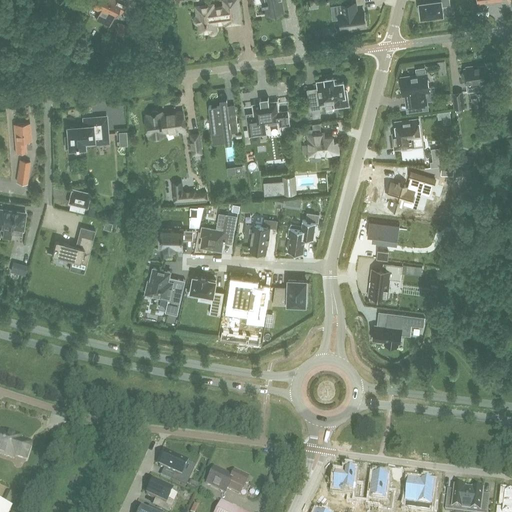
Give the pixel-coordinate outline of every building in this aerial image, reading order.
[(123,9),(126,2),(122,0),(96,0),(93,8),(99,12),(99,13),(96,19),(102,22),(109,26),(113,18),(118,7),(123,9)] [(227,24),(240,23),(236,0),(225,0),(224,0),(224,6),(216,8),(213,8),(213,5),(196,7),(197,16),(196,17),(195,19),(195,21),(196,23),(198,23),(200,32),(209,31),(210,33),(212,34),(214,34),(216,32),(216,30),(215,21),(218,20),(218,22),(219,23),(226,22),(227,24)] [(266,0),(267,1),(262,2),(262,3),(263,5),(265,4),(267,13),(267,14),(282,11),(283,11),(280,0),(266,0)] [(420,12),(421,18),(433,16),(435,18),(440,17),(442,15),(443,15),(442,6),(451,5),(449,0),(434,0),(434,1),(419,3),(420,5),(418,8),(418,10),(420,12)] [(340,12),(342,29),(366,26),(364,11),(354,12),(354,9),(355,9),(354,2),(340,4),(340,5),(336,6),(336,13),(340,12)] [(117,23),(115,35),(129,38),(131,26),(117,23)] [(444,61),(438,62),(440,76),(446,75),(444,61)] [(417,76),(401,78),(403,95),(404,94),(412,93),(412,96),(413,105),(426,103),(425,97),(430,96),(429,86),(427,74),(426,74),(425,71),(424,66),(416,67),(417,72),(417,76)] [(466,67),(466,68),(464,69),(464,72),(463,73),(461,74),(462,79),(464,80),(465,80),(466,83),(481,81),(482,87),(481,87),(482,89),(484,105),(497,103),(493,73),(486,74),(485,66),(472,68),(472,66),(466,67)] [(326,81),(318,82),(319,89),(318,89),(318,94),(309,95),(311,110),(321,109),(321,104),(335,102),(335,107),(348,105),(346,90),(344,91),(343,82),(336,83),(335,79),(334,80),(333,78),(325,79),(326,81)] [(455,109),(464,107),(462,92),(452,93),(455,109)] [(226,142),(232,141),(231,132),(238,131),(236,115),(229,116),(227,97),(220,98),(221,104),(209,106),(213,136),(225,135),(226,142)] [(261,103),(253,104),(255,115),(246,116),(249,138),(250,138),(251,144),(261,143),(260,135),(267,134),(265,123),(279,121),(279,126),(290,125),(288,110),(278,111),(277,101),(269,102),(269,101),(269,97),(260,98),(261,102),(261,103)] [(164,132),(177,130),(185,129),(182,111),(168,113),(169,114),(162,115),(161,112),(159,112),(158,112),(158,111),(157,111),(156,110),(155,110),(154,110),(153,110),(153,111),(152,111),(151,112),(150,113),(150,114),(147,114),(148,116),(146,116),(148,134),(150,134),(150,137),(152,137),(153,137),(153,138),(154,138),(155,139),(156,139),(157,139),(158,139),(159,139),(160,138),(161,138),(161,137),(162,137),(162,136),(163,135),(164,135),(164,132)] [(438,113),(438,119),(444,118),(445,124),(451,124),(450,111),(438,113)] [(93,135),(107,134),(106,117),(84,119),(84,126),(68,128),(69,138),(66,138),(67,147),(69,147),(69,148),(84,147),(84,143),(93,142),(93,135)] [(419,119),(395,122),(397,133),(393,134),(395,148),(403,147),(403,149),(412,148),(412,146),(413,146),(412,138),(421,137),(419,119)] [(16,152),(26,152),(25,141),(31,140),(30,123),(14,124),(16,152)] [(309,134),(308,134),(310,154),(324,153),(324,155),(335,154),(335,152),(338,152),(337,142),(333,143),(333,137),(324,137),(324,133),(321,134),(320,123),(313,124),(313,129),(309,129),(309,134)] [(191,134),(191,138),(193,154),(202,153),(199,133),(191,134)] [(433,161),(430,162),(431,167),(442,165),(443,160),(441,147),(431,149),(433,161)] [(17,182),(27,183),(30,161),(20,160),(17,182)] [(227,167),(228,174),(243,172),(242,165),(227,167)] [(390,186),(387,195),(392,196),(390,204),(393,205),(392,206),(398,208),(399,206),(402,207),(404,200),(411,202),(414,190),(429,195),(432,184),(434,184),(435,179),(421,175),(418,186),(408,183),(407,187),(405,187),(406,185),(398,182),(398,185),(396,184),(395,188),(390,186)] [(285,190),(285,194),(295,193),(294,177),(284,178),(284,182),(265,183),(265,191),(285,190)] [(181,183),(172,184),(174,204),(206,201),(205,193),(194,194),(194,192),(182,193),(181,183)] [(72,189),(69,203),(87,207),(90,194),(72,189)] [(291,207),(292,198),(284,199),(283,206),(291,207)] [(234,203),(232,210),(239,211),(241,204),(234,203)] [(190,218),(190,227),(199,227),(204,206),(199,206),(190,206),(190,218)] [(0,226),(4,227),(4,230),(2,238),(11,239),(12,228),(23,230),(25,213),(0,209),(0,226)] [(303,221),(302,229),(289,227),(289,228),(288,236),(288,237),(290,237),(288,250),(287,251),(303,253),(304,252),(303,252),(305,238),(314,239),(314,238),(313,238),(315,223),(316,223),(316,222),(318,222),(319,214),(307,213),(306,220),(302,220),(302,221),(303,221)] [(237,215),(226,214),(223,231),(202,227),(201,235),(203,236),(201,247),(221,250),(223,240),(231,242),(231,244),(232,244),(237,215)] [(263,226),(253,224),(250,246),(250,245),(250,246),(250,249),(250,250),(251,248),(266,251),(266,252),(267,252),(267,249),(268,249),(268,248),(267,248),(268,243),(269,243),(269,242),(268,242),(268,238),(270,238),(270,237),(269,237),(270,228),(277,229),(278,220),(264,218),(263,226)] [(370,221),(368,235),(375,236),(374,242),(373,242),(373,243),(397,246),(399,225),(370,221)] [(104,230),(111,232),(113,225),(106,223),(104,230)] [(193,230),(162,229),(161,245),(163,246),(163,248),(175,249),(175,246),(182,246),(183,240),(193,240),(193,230)] [(52,254),(72,260),(84,263),(85,263),(86,264),(93,239),(81,235),(78,246),(75,246),(56,241),(52,253),(47,251),(47,252),(52,254)] [(388,251),(378,250),(377,259),(387,261),(388,251)] [(28,265),(20,263),(18,274),(25,276),(28,265)] [(370,285),(369,295),(387,297),(389,278),(401,280),(403,265),(387,263),(386,271),(372,269),(371,281),(370,281),(369,285),(370,285)] [(183,292),(171,289),(173,282),(168,281),(170,271),(153,268),(150,281),(148,280),(146,293),(162,296),(162,295),(169,297),(165,312),(177,315),(183,292)] [(190,285),(188,295),(199,297),(200,293),(213,295),(209,314),(220,315),(224,292),(214,290),(216,280),(208,279),(208,278),(199,277),(193,276),(192,286),(190,285)] [(235,280),(231,307),(253,310),(252,317),(261,318),(263,305),(266,305),(268,290),(253,287),(254,282),(235,280)] [(275,287),(273,304),(288,305),(288,304),(306,305),(306,280),(289,280),(288,288),(275,287)] [(425,317),(387,313),(385,327),(375,326),(373,340),(386,341),(385,344),(398,345),(398,343),(400,343),(402,324),(424,326),(425,317)] [(261,336),(222,330),(221,339),(259,344),(261,336)] [(0,453),(14,458),(14,455),(26,459),(31,444),(19,440),(20,437),(10,434),(10,435),(0,432),(0,453)] [(187,463),(165,453),(159,467),(174,474),(171,480),(185,487),(191,475),(183,472),(187,463)] [(239,494),(242,489),(243,489),(245,484),(248,483),(249,481),(248,478),(248,477),(234,470),(231,476),(214,468),(206,483),(225,492),(227,488),(239,494)] [(334,491),(334,496),(335,496),(335,491),(352,494),(351,499),(357,500),(359,488),(353,487),(355,474),(347,473),(346,475),(337,474),(334,491)] [(374,477),(370,504),(383,506),(383,509),(390,510),(392,495),(386,494),(388,479),(374,477)] [(401,495),(399,507),(418,510),(421,483),(409,481),(407,495),(401,495)] [(160,485),(152,482),(146,495),(160,501),(157,507),(167,511),(169,511),(174,502),(168,499),(172,491),(167,488),(168,486),(162,483),(160,485)] [(421,483),(418,510),(435,511),(436,511),(438,500),(432,499),(434,485),(421,483)] [(456,511),(466,511),(469,491),(465,490),(465,489),(455,488),(454,496),(447,495),(445,511),(456,511)] [(487,511),(489,500),(482,499),(483,492),(473,490),(473,491),(469,491),(466,511),(487,511)] [(497,507),(495,511),(511,511),(511,491),(507,491),(507,494),(504,494),(503,508),(497,507)] [(215,511),(242,511),(221,501),(215,511)] [(0,511),(9,511),(11,508),(0,502),(0,511)]
